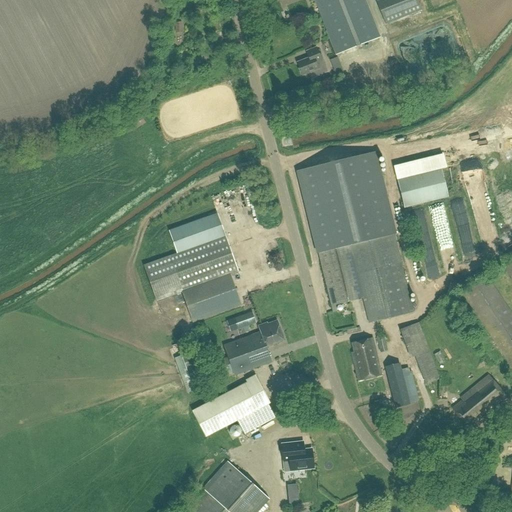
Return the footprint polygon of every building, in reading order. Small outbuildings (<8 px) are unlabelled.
[(380,40),(364,0),(313,0),(336,57),(380,40)] [(420,11),(415,0),(381,0),(375,2),(384,25),(420,11)] [(223,23),(214,24),(215,33),(225,31),(223,23)] [(322,63),(316,49),(306,54),(308,60),(297,65),(302,77),(319,71),(316,65),(322,63)] [(338,58),(331,61),(333,66),(340,63),(338,58)] [(125,125),(130,133),(145,124),(140,116),(125,125)] [(464,174),(481,169),(477,154),(460,159),(464,174)] [(374,155),(298,174),(331,308),(358,301),(345,248),(349,247),(368,323),(413,312),(374,155)] [(448,197),(441,170),(397,180),(403,208),(448,197)] [(484,184),(487,183),(485,177),(470,182),(476,204),(489,200),(484,184)] [(453,205),(461,242),(474,239),(466,202),(453,205)] [(240,204),(242,222),(248,222),(245,203),(240,204)] [(445,206),(432,208),(435,221),(448,218),(445,206)] [(177,254),(143,266),(156,300),(181,291),(192,322),(241,305),(230,274),(237,272),(217,214),(170,231),(177,254)] [(511,263),(502,270),(511,284),(511,263)] [(511,314),(487,277),(463,293),(511,366),(511,314)] [(256,323),(252,312),(233,318),(237,330),(256,323)] [(286,342),(279,323),(270,326),(270,325),(261,328),(263,333),(226,347),(237,377),(275,363),(269,348),(286,342)] [(438,380),(418,324),(399,331),(410,358),(414,357),(425,385),(438,380)] [(353,365),(378,359),(373,340),(352,345),(355,357),(351,358),(353,365)] [(173,348),(176,352),(185,347),(183,343),(173,348)] [(180,376),(187,394),(206,387),(193,352),(174,359),(180,376)] [(234,375),(228,359),(214,364),(220,380),(234,375)] [(378,359),(353,365),(358,384),(382,377),(378,359)] [(276,367),(276,376),(291,375),(291,366),(276,367)] [(401,374),(399,366),(385,369),(394,408),(417,402),(410,372),(401,374)] [(270,404),(255,375),(245,380),(246,382),(192,412),(205,437),(236,421),(244,435),(275,419),(267,405),(270,404)] [(506,399),(489,377),(462,398),(464,400),(452,410),(466,427),(482,415),(483,417),(506,399)] [(471,433),(483,425),(481,421),(469,429),(471,433)] [(299,443),(282,445),(284,462),(290,461),(291,471),(313,468),(311,450),(300,451),(299,443)] [(257,511),(268,500),(227,462),(202,490),(205,492),(186,511),(257,511)]
